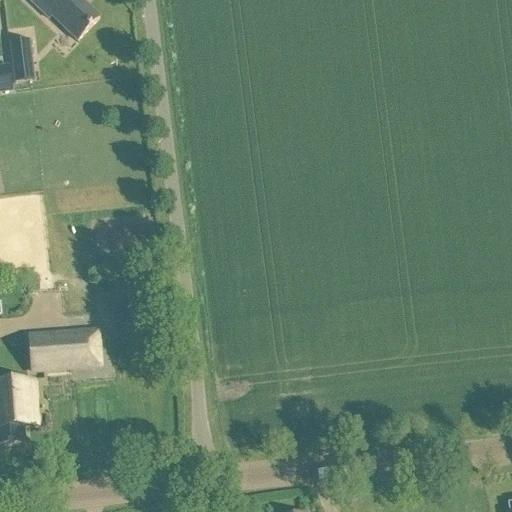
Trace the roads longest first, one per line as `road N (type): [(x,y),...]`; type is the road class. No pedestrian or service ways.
road 1 (unclassified): [(206,483),(146,0)]
road 2 (tertiary): [(0,506),(206,483)]
road 3 (tertiary): [(319,471),(511,449)]
